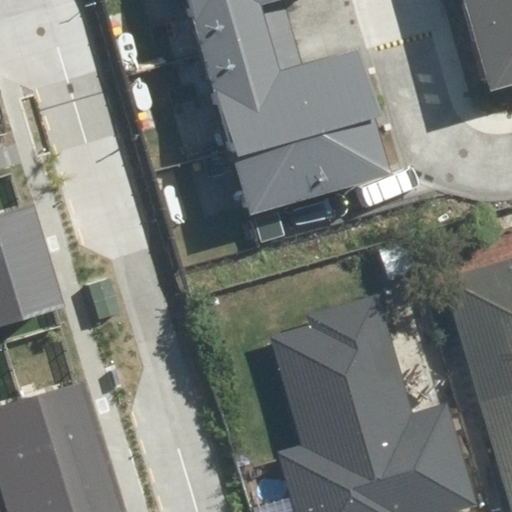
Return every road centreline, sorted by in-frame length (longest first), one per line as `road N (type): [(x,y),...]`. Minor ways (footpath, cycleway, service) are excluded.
road 1 (residential): [(50,15),(196,511)]
road 2 (residential): [(349,0),(359,125),(385,161),(415,184),(437,185),(511,163)]
